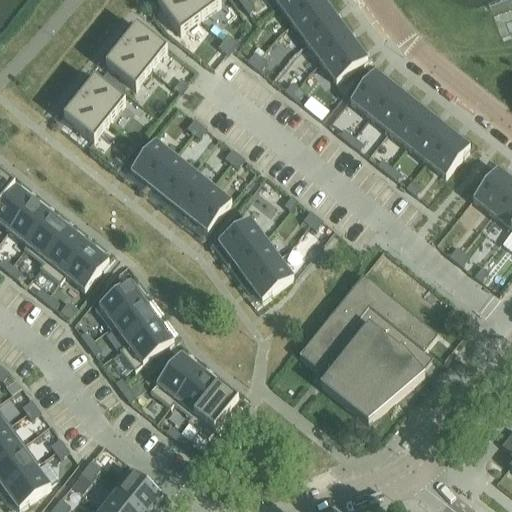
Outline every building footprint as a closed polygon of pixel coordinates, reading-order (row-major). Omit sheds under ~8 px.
[(181,0),(171,0),(158,10),(181,41),(201,26),(181,0)] [(212,0),(181,0),(201,26),(221,11),(212,0)] [(244,0),(234,0),(241,9),(248,4),(244,0)] [(270,0),(279,11),(294,0),(270,0)] [(318,0),(294,0),(279,11),(293,31),(324,8),(318,0)] [(248,4),(241,9),(248,19),(255,14),(248,4)] [(324,8),(293,31),(307,50),(339,27),(324,8)] [(339,27),(307,50),(322,69),(353,46),(339,27)] [(137,33),(122,52),(152,77),(168,57),(137,33)] [(228,40),(223,47),(233,54),(238,48),(228,40)] [(353,46),(322,69),(337,90),(368,67),(353,46)] [(223,47),(218,53),(228,60),(233,54),(223,47)] [(122,52),(106,72),(136,96),(152,77),(122,52)] [(255,58),(247,68),(254,73),(261,63),(255,58)] [(261,63),(254,73),(260,78),(267,68),(261,63)] [(106,78),(101,84),(111,92),(116,85),(106,78)] [(374,78),(350,108),(370,124),(394,93),(374,78)] [(95,85),(80,105),(110,129),(126,109),(95,85)] [(116,85),(111,92),(120,99),(125,93),(116,85)] [(182,85),(174,94),(181,99),(188,90),(182,85)] [(292,88),(285,98),(291,103),(299,93),(292,88)] [(299,93),(291,103),(297,108),(305,98),(299,93)] [(394,93),(370,124),(389,139),(413,108),(394,93)] [(80,105),(64,124),(94,149),(110,129),(80,105)] [(413,108),(389,139),(407,154),(432,123),(413,108)] [(432,123),(407,154),(426,169),(450,138),(432,123)] [(195,125),(187,135),(193,140),(201,130),(195,125)] [(201,130),(193,140),(200,145),(208,135),(201,130)] [(345,135),(340,142),(350,149),(355,143),(345,135)] [(450,138),(426,169),(446,184),(470,154),(450,138)] [(355,143),(350,149),(359,157),(364,150),(355,143)] [(132,146),(124,156),(131,161),(138,151),(132,146)] [(155,146),(131,177),(150,192),(175,162),(155,146)] [(233,156),(225,165),(232,170),(239,161),(233,156)] [(239,161),(232,170),(238,175),(246,166),(239,161)] [(175,162),(150,192),(170,208),(194,177),(175,162)] [(383,165),(378,172),(387,179),(392,173),(383,165)] [(392,173),(387,179),(397,187),(402,180),(392,173)] [(511,187),(497,176),(473,206),(493,222),(511,197),(511,187)] [(194,177),(170,208),(189,223),(213,192),(194,177)] [(0,180),(0,210),(15,193),(0,180)] [(411,188),(406,194),(416,202),(421,195),(411,188)] [(213,192),(189,223),(208,238),(233,207),(213,192)] [(15,193),(0,210),(0,230),(9,238),(33,207),(15,193)] [(511,197),(493,222),(511,236),(511,235),(511,197)] [(291,202),(283,212),(290,217),(297,207),(291,202)] [(33,207),(9,238),(27,252),(28,253),(52,222),(33,207)] [(311,216),(303,226),(309,231),(317,222),(311,216)] [(27,252),(24,256),(25,256),(43,271),(44,272),(71,237),(52,222),(28,253),(27,252)] [(317,222),(309,231),(316,236),(324,227),(317,222)] [(250,225),(218,248),(233,268),(265,245),(250,225)] [(511,235),(511,236),(501,249),(511,258),(511,235)] [(43,271),(40,275),(41,275),(60,290),(60,291),(66,283),(90,252),(71,237),(44,272),(43,271)] [(265,245),(233,268),(247,288),(279,265),(265,245)] [(90,252),(66,283),(85,298),(109,268),(90,252)] [(456,252),(449,262),(455,267),(463,257),(456,252)] [(463,257),(455,267),(462,272),(469,263),(463,257)] [(3,264),(0,268),(0,271),(8,278),(13,272),(3,264)] [(279,265),(247,288),(262,308),(294,285),(279,265)] [(13,272),(8,278),(17,286),(22,279),(13,272)] [(481,274),(473,284),(480,289),(487,279),(481,274)] [(438,342),(363,282),(300,362),(319,378),(322,375),(330,381),(321,392),(369,430),(425,382),(412,367),(423,359),(425,360),(438,342)] [(130,289),(95,315),(110,335),(111,336),(115,333),(114,332),(145,309),(130,289)] [(42,294),(36,301),(45,307),(50,300),(42,294)] [(50,300),(45,307),(54,315),(60,308),(50,300)] [(145,309),(114,332),(115,333),(128,350),(128,351),(159,328),(145,309)] [(128,350),(120,356),(120,357),(135,377),(174,349),(159,328),(128,351),(128,350)] [(87,337),(81,342),(88,351),(94,346),(87,337)] [(94,346),(88,351),(95,361),(102,356),(94,346)] [(181,361),(151,398),(170,414),(171,415),(174,411),(173,410),(200,376),(181,361)] [(4,373),(0,378),(0,386),(2,388),(10,379),(4,373)] [(200,376),(173,410),(174,411),(191,425),(192,425),(219,391),(200,376)] [(122,384),(116,389),(123,399),(129,394),(122,384)] [(191,425),(188,428),(189,429),(198,437),(209,445),(214,437),(239,407),(219,391),(192,425),(191,425)] [(129,394),(123,399),(130,408),(137,404),(129,394)] [(32,406),(22,413),(27,420),(37,413),(32,406)] [(37,413),(27,420),(32,426),(42,419),(37,413)] [(0,416),(0,439),(11,432),(0,416)] [(189,429),(181,440),(190,447),(198,437),(189,429)] [(11,432),(0,439),(0,469),(26,451),(11,432)] [(171,432),(166,438),(176,446),(181,440),(171,432)] [(181,440),(176,446),(185,453),(190,447),(181,440)] [(511,459),(511,471),(511,473),(511,446),(509,444),(503,452),(511,459)] [(61,445),(51,452),(56,458),(66,451),(61,445)] [(26,451),(0,469),(0,489),(5,496),(36,473),(40,470),(26,451)] [(66,451),(56,458),(61,465),(70,458),(66,451)] [(91,467),(86,473),(96,481),(101,474),(91,467)] [(36,473),(5,496),(16,511),(25,511),(51,493),(36,473)] [(86,473),(81,480),(91,487),(96,481),(86,473)] [(129,475),(113,495),(134,511),(154,511),(163,502),(129,475)] [(134,511),(113,495),(99,511),(134,511)]
